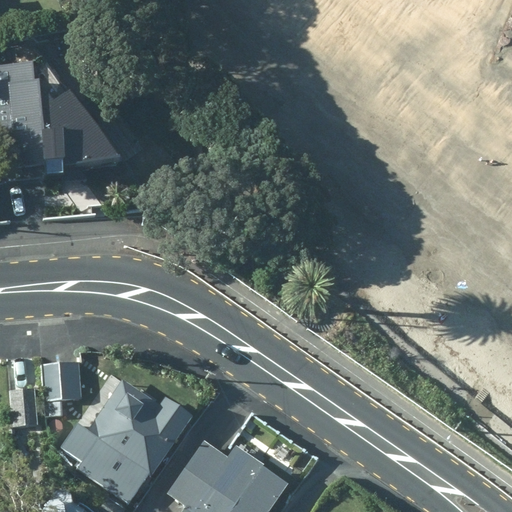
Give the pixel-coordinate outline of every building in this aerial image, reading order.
[(85,184),(142,183),(94,119),(74,133),(58,111),(58,100),(50,100),(50,76),(3,76),(13,189),(61,193),(84,194),(85,184)] [(56,366),(40,367),(42,418),(59,417),(65,417),(64,401),(80,400),(78,365),(56,366)] [(156,480),(200,418),(172,398),(164,409),(128,383),(93,433),(82,425),(74,437),(67,447),(88,462),(83,470),(134,506),(153,479),(156,480)] [(21,393),(9,394),(12,429),(24,428),(36,427),(33,392),(21,393)] [(183,509),(180,511),(270,511),(289,487),(233,447),(225,459),(202,443),(165,496),(183,509)] [(92,511),(57,488),(53,494),(40,511),(92,511)]
